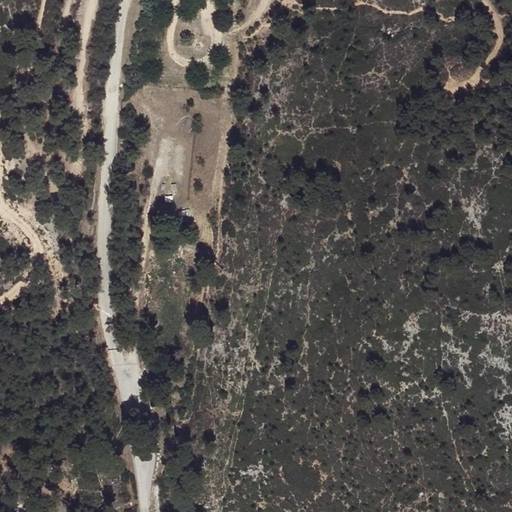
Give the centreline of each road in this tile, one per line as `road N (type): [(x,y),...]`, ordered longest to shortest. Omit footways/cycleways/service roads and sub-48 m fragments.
road 1 (unclassified): [(152,511),(133,472),(103,221),(129,0)]
road 2 (track): [(0,298),(30,275),(37,241),(1,200),(0,176)]
road 3 (track): [(511,83),(482,84),(473,73),(504,43),(502,20),(487,0)]
road 4 (track): [(182,0),(169,44),(177,58),(197,68),(216,56),(220,29)]
